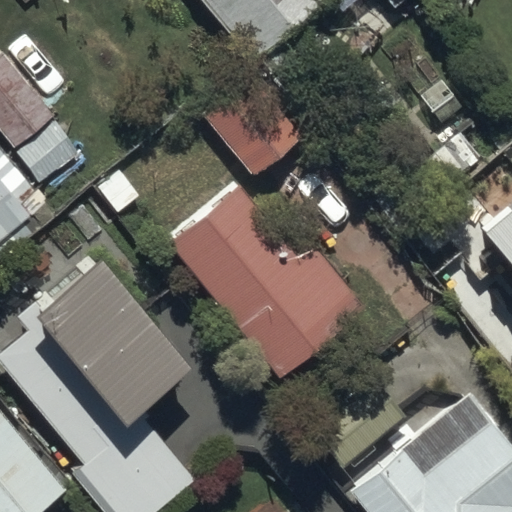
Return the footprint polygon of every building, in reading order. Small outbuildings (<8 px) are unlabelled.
[(309,20),(292,0),(212,0),(244,39),(245,37),(262,59),(309,20)] [(238,50),(189,89),(252,168),(301,128),(238,50)] [(0,134),(19,158),(57,127),(3,61),(0,63),(0,134)] [(511,121),(502,130),(511,142),(511,121)] [(369,188),(388,214),(470,150),(451,124),(369,188)] [(0,249),(53,207),(0,142),(0,249)] [(226,160),(155,218),(267,355),(351,286),(300,223),(287,234),(226,160)] [(179,333),(87,221),(22,274),(28,281),(11,296),(21,309),(0,326),(0,350),(78,444),(70,450),(121,511),(123,511),(186,460),(139,403),(146,397),(128,375),(179,333)] [(333,451),(396,400),(367,364),(304,416),(333,451)] [(511,443),(454,372),(337,469),(372,511),(511,511),(511,495),(502,483),(511,475),(511,443)] [(0,399),(0,501),(7,511),(10,511),(58,476),(0,399)]
